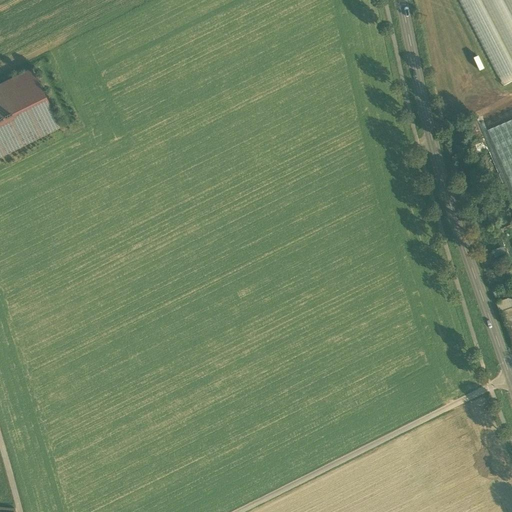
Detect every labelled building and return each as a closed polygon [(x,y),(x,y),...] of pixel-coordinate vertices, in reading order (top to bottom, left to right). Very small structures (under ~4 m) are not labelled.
[(511,0),(453,0),(500,87),(511,80),(511,0)] [(0,85),(0,157),(60,127),(31,70),(0,85)] [(511,120),(487,131),(511,190),(511,120)] [(503,308),(511,305),(511,297),(501,300),(503,308)] [(511,307),(502,311),(508,327),(511,325),(511,307)]
